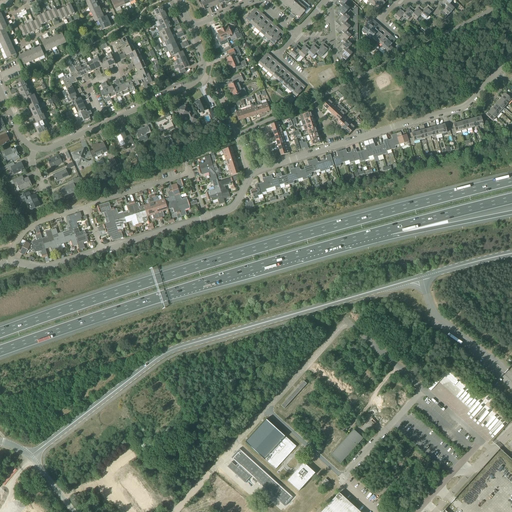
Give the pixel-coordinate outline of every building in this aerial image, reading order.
[(115,9),(116,12),(121,10),(120,7),(116,0),(111,0),(115,9)] [(205,10),(210,8),(206,0),(203,0),(204,1),(201,2),(199,3),(202,8),(204,8),(205,10)] [(215,6),(212,0),(206,0),(210,8),(211,10),(213,13),(214,13),(212,7),(215,6)] [(297,1),(296,0),(289,0),(283,7),(285,8),(287,6),(290,9),(297,1)] [(340,9),(344,4),(347,0),(339,0),(337,3),(341,6),(339,8),(340,9)] [(385,3),(381,0),(379,0),(374,6),(379,10),(385,3)] [(443,0),(442,2),(446,5),(443,8),(445,9),(449,4),(452,0),(443,0)] [(302,5),(297,1),(290,9),(293,12),(291,14),(293,15),(302,5)] [(97,3),(88,7),(90,12),(100,7),(97,3)] [(344,4),(340,9),(338,12),(341,15),(339,17),(340,18),(345,13),(349,9),(344,4)] [(449,4),(445,9),(443,11),(446,15),(444,17),(446,18),(454,8),(449,4)] [(66,7),(70,16),(75,13),(71,5),(66,7)] [(302,5),(293,15),(294,17),(296,15),(300,17),(307,9),(302,5)] [(61,9),(65,18),(70,16),(66,7),(61,9)] [(100,7),(90,12),(93,17),(102,12),(100,7)] [(156,16),(165,12),(163,7),(154,11),(156,16)] [(57,11),(56,8),(51,10),(55,19),(59,17),(57,11)] [(426,8),(424,10),(424,11),(420,16),(425,20),(433,10),(432,9),(430,11),(426,8)] [(59,17),(60,20),(65,18),(61,9),(57,11),(59,17)] [(408,9),(406,11),(406,12),(402,16),(405,19),(407,21),(411,16),(415,11),(414,10),(412,12),(408,9)] [(417,9),(415,11),(411,16),(416,20),(420,16),(424,11),(424,10),(423,9),(421,12),(417,9)] [(55,19),(51,10),(46,13),(50,21),(55,19)] [(406,12),(406,11),(405,10),(403,13),(400,10),(393,17),(401,24),(405,19),(402,16),(406,12)] [(102,12),(93,17),(95,22),(98,20),(104,17),(102,12)] [(167,17),(165,12),(156,16),(158,21),(167,17)] [(256,16),(252,12),(245,20),(250,24),(256,16)] [(50,21),(46,13),(41,15),(45,23),(50,21)] [(345,13),(340,18),(338,21),(342,24),(340,26),(341,27),(345,22),(349,18),(345,13)] [(38,20),(38,19),(41,25),(45,23),(41,15),(36,17),(38,20)] [(100,25),(109,21),(107,16),(104,17),(98,20),(100,25)] [(261,21),(256,16),(250,24),(255,28),(261,21)] [(167,17),(158,21),(160,26),(169,22),(167,17)] [(33,22),(37,30),(42,28),(41,25),(38,19),(38,20),(33,22)] [(109,21),(100,25),(102,30),(111,26),(109,21)] [(261,21),(255,28),(260,32),(266,25),(261,21)] [(29,24),(33,32),(37,30),(33,22),(29,24)] [(172,27),(169,22),(160,26),(162,31),(163,31),(169,28),(172,27)] [(345,22),(341,27),(339,30),(342,33),(341,35),(342,36),(346,31),(350,26),(345,22)] [(368,33),(373,27),(368,23),(363,29),(362,30),(363,32),(364,34),(366,34),(367,33),(368,33)] [(33,32),(29,24),(24,26),(28,34),(33,32)] [(271,29),(266,25),(260,32),(264,36),(271,29)] [(28,34),(24,26),(19,28),(23,37),(28,34)] [(228,27),(223,29),(227,39),(230,37),(231,40),(237,38),(234,31),(231,32),(228,27)] [(373,27),(368,33),(366,35),(371,39),(372,37),(378,31),(373,27)] [(162,37),(171,33),(169,28),(163,31),(162,31),(160,32),(162,37)] [(227,39),(223,29),(217,31),(220,37),(217,38),(220,45),(225,43),(224,40),(227,39)] [(271,29),(264,36),(269,41),(276,33),(271,29)] [(346,31),(342,36),(340,38),(343,42),(341,44),(342,45),(347,40),(351,35),(346,31)] [(383,36),(378,31),(372,37),(377,42),(383,35),(383,36)] [(57,36),(61,45),(66,42),(62,33),(57,36)] [(172,35),(171,33),(162,37),(160,38),(162,43),(164,42),(179,35),(178,33),(175,34),(174,34),(172,35)] [(281,37),(276,33),(269,41),(274,45),(277,42),(280,45),(283,41),(280,38),(281,37)] [(9,39),(7,34),(0,37),(0,42),(0,43),(9,39)] [(180,38),(179,35),(164,42),(167,47),(176,43),(174,40),(177,39),(180,38)] [(387,40),(383,36),(383,35),(377,42),(382,46),(387,40)] [(52,38),(56,47),(61,45),(57,36),(52,38)] [(47,40),(51,49),(56,47),(52,38),(47,40)] [(130,47),(129,47),(125,38),(120,41),(121,43),(118,45),(119,48),(122,47),(124,49),(123,49),(123,50),(130,47)] [(9,39),(0,43),(3,48),(12,44),(9,39)] [(51,49),(47,40),(42,42),(46,52),(51,49)] [(347,40),(342,45),(340,47),(344,50),(342,53),(343,54),(347,49),(352,44),(347,40)] [(387,40),(382,46),(380,48),(388,54),(393,49),(390,46),(392,44),(387,40)] [(178,48),(176,43),(167,47),(169,52),(178,48)] [(12,44),(3,48),(5,53),(14,49),(12,44)] [(132,45),(129,47),(130,47),(123,50),(126,56),(129,54),(135,52),(135,51),(132,45)] [(314,46),(312,49),(307,53),(312,58),(316,53),(321,49),(320,48),(319,47),(318,49),(314,46)] [(321,58),(327,51),(330,54),(331,52),(330,49),(330,48),(328,47),(327,49),(323,46),(320,48),(321,49),(316,53),(321,58)] [(35,49),(39,58),(44,56),(40,47),(35,49)] [(303,49),(302,48),(299,50),(296,47),(289,54),(296,61),(300,56),(298,54),(303,49)] [(305,47),(303,49),(298,54),(300,56),(303,58),(307,53),(312,49),(310,48),(308,50),(305,47)] [(180,52),(178,48),(169,52),(171,57),(174,56),(180,53),(180,52)] [(14,49),(5,53),(7,58),(13,56),(13,57),(16,58),(17,56),(14,49)] [(30,51),(34,60),(39,58),(35,49),(30,51)] [(347,49),(343,54),(341,56),(345,60),(343,62),(344,63),(352,54),(351,53),(347,49)] [(138,50),(135,51),(135,52),(129,54),(132,60),(141,56),(138,50)] [(25,53),(29,62),(34,60),(30,51),(25,53)] [(180,53),(174,56),(176,61),(185,57),(183,51),(180,53)] [(228,64),(238,60),(236,57),(239,56),(237,51),(230,54),(231,56),(226,59),(228,64)] [(19,56),(18,59),(20,60),(21,59),(24,65),(29,62),(25,53),(19,56)] [(106,58),(110,67),(115,65),(110,53),(107,54),(108,56),(105,57),(106,58)] [(143,62),(141,56),(132,60),(135,66),(143,62)] [(106,58),(100,61),(103,67),(102,67),(104,70),(110,67),(106,58),(105,57),(105,58),(106,58)] [(185,57),(176,61),(178,65),(187,62),(185,57)] [(263,67),(269,61),(264,57),(258,63),(263,67)] [(98,58),(93,61),(97,69),(102,67),(103,67),(100,61),(98,58)] [(181,70),(189,67),(188,64),(194,62),(193,59),(187,62),(178,65),(181,70)] [(239,63),(238,60),(228,64),(231,70),(236,67),(237,70),(247,66),(244,61),(239,63)] [(97,69),(93,61),(86,64),(90,72),(97,69)] [(273,66),(269,61),(263,67),(268,72),(273,66)] [(143,62),(135,66),(137,72),(143,69),(146,68),(143,62)] [(80,64),(74,66),(76,72),(79,77),(85,75),(81,66),(80,64)] [(90,72),(86,64),(81,66),(85,75),(90,72)] [(273,66),(268,72),(273,76),(278,70),(273,66)] [(139,74),(135,76),(137,79),(140,78),(141,81),(141,80),(144,79),(147,85),(152,82),(148,73),(146,75),(143,69),(137,72),(139,74)] [(278,70),(273,76),(277,80),(283,74),(278,70)] [(63,74),(66,80),(69,79),(71,82),(74,80),(75,83),(77,82),(76,79),(79,77),(76,72),(67,75),(66,73),(63,74)] [(58,76),(59,79),(61,78),(63,81),(62,82),(63,84),(64,84),(67,90),(73,87),(71,85),(75,83),(74,80),(71,82),(69,79),(66,80),(63,74),(58,76)] [(288,78),(283,74),(277,80),(282,84),(288,78)] [(134,80),(131,82),(133,87),(134,87),(143,83),(145,89),(148,88),(147,85),(144,79),(141,80),(141,81),(140,78),(137,79),(135,76),(132,77),(134,80)] [(230,91),(240,87),(238,84),(244,81),(241,76),(232,80),(233,83),(228,85),(230,91)] [(18,90),(27,86),(25,81),(23,82),(22,78),(15,81),(17,85),(16,85),(18,90)] [(288,78),(282,84),(287,89),(292,82),(288,78)] [(131,82),(125,84),(129,93),(135,90),(134,87),(133,87),(131,82)] [(292,82),(287,89),(292,93),(297,87),(292,82)] [(129,93),(125,84),(120,87),(123,95),(129,93)] [(27,86),(18,90),(20,95),(30,91),(27,86)] [(112,86),(106,89),(110,98),(116,95),(114,89),(112,86)] [(67,90),(64,91),(66,97),(75,93),(73,87),(67,90)] [(120,87),(114,89),(116,95),(117,98),(123,95),(120,87)] [(241,90),(240,87),(230,91),(232,96),(238,94),(239,97),(246,94),(244,88),(241,90)] [(302,91),(297,87),(292,93),(297,97),(302,91)] [(110,98),(106,89),(100,92),(104,100),(105,103),(111,100),(110,98)] [(30,91),(20,95),(23,100),(25,99),(32,96),(30,91)] [(75,93),(66,97),(65,98),(67,104),(69,103),(72,102),(78,99),(75,93)] [(509,95),(508,96),(505,93),(501,98),(507,104),(511,99),(511,98),(511,97),(509,95)] [(32,96),(25,99),(28,104),(37,99),(34,94),(32,96)] [(78,99),(72,102),(75,108),(84,104),(81,98),(78,99)] [(197,100),(194,102),(195,103),(196,103),(200,113),(208,109),(203,98),(198,101),(197,100)] [(501,98),(497,102),(504,108),(507,104),(501,98)] [(37,99),(28,104),(30,109),(39,104),(37,99)] [(327,110),(333,103),(329,99),(323,106),(327,110)] [(262,104),(264,113),(270,111),(267,102),(262,104)] [(504,108),(497,102),(493,106),(500,112),(504,108)] [(333,103),(327,110),(331,113),(337,107),(333,103)] [(39,104),(30,109),(32,113),(41,109),(39,104)] [(84,104),(75,108),(77,114),(86,110),(84,104)] [(182,118),(188,116),(192,123),(198,120),(195,114),(192,115),(187,105),(178,109),(182,118)] [(493,106),(489,111),(496,116),(500,112),(493,106)] [(337,107),(331,113),(335,117),(341,110),(337,107)] [(218,116),(214,108),(209,111),(214,123),(220,121),(221,123),(223,122),(220,115),(218,116)] [(343,108),(341,110),(335,117),(339,121),(343,116),(347,112),(343,108)] [(34,118),(43,114),(41,109),(32,113),(34,118)] [(86,110),(77,114),(80,119),(83,118),(84,121),(90,118),(89,115),(92,114),(90,111),(87,113),(86,110)] [(244,119),(241,111),(236,112),(238,121),(244,119)] [(496,116),(489,111),(486,115),(492,121),(496,116)] [(311,112),(302,114),(299,115),(301,121),(304,120),(313,117),(311,112)] [(36,123),(43,120),(43,121),(46,119),(43,114),(34,118),(36,123)] [(171,122),(172,121),(169,114),(156,120),(158,123),(157,123),(161,132),(169,128),(170,130),(174,128),(171,122)] [(339,121),(337,123),(341,127),(347,120),(343,116),(339,121)] [(43,120),(36,123),(34,124),(36,129),(45,125),(48,124),(46,119),(43,121),(43,120)] [(347,120),(341,127),(345,130),(351,123),(347,120)] [(272,130),(281,127),(279,122),(271,125),(272,130)] [(314,122),(306,125),(303,126),(304,131),(307,130),(316,127),(314,122)] [(461,131),(459,122),(453,124),(454,129),(451,130),(453,136),(456,135),(455,132),(461,131)] [(146,135),(151,133),(147,123),(135,129),(137,135),(136,135),(139,142),(144,140),(145,141),(148,140),(146,135)] [(351,123),(345,130),(349,134),(355,127),(351,123)] [(439,126),(441,134),(447,132),(447,135),(451,134),(449,128),(446,129),(444,124),(439,126)] [(45,125),(36,129),(40,139),(49,134),(45,125)] [(396,134),(399,145),(404,143),(404,146),(409,144),(406,134),(402,136),(400,132),(396,134)] [(419,140),(417,132),(411,133),(412,138),(409,139),(411,145),(414,144),(413,142),(419,140)] [(134,153),(138,151),(131,136),(127,138),(125,133),(117,136),(122,148),(130,144),(134,153)] [(0,137),(0,145),(9,142),(6,134),(0,137)] [(387,139),(391,150),(396,148),(395,146),(399,145),(396,134),(391,135),(392,139),(388,140),(387,139)] [(321,143),(319,138),(310,140),(312,146),(321,143)] [(391,150),(387,139),(383,140),(384,144),(379,146),(382,155),(387,154),(386,151),(391,150)] [(108,152),(103,143),(98,145),(98,143),(91,146),(93,151),(90,152),(94,161),(96,160),(95,158),(108,152)] [(384,159),(382,155),(379,146),(375,147),(374,143),(369,145),(373,156),(374,162),(384,159)] [(373,156),(369,145),(364,146),(365,150),(361,151),(364,161),(369,159),(368,157),(373,156)] [(224,155),(232,153),(231,147),(222,150),(224,155)] [(18,156),(15,149),(9,152),(8,148),(1,151),(3,156),(6,155),(8,161),(13,159),(14,161),(19,159),(18,156)] [(288,148),(279,150),(281,156),(289,153),(288,148)] [(364,161),(361,151),(357,153),(355,149),(351,151),(354,162),(359,160),(359,163),(364,161)] [(78,165),(88,160),(92,158),(90,153),(86,155),(84,150),(74,155),(78,165)] [(354,162),(351,151),(351,152),(347,153),(346,150),(341,151),(344,162),(349,161),(349,163),(354,162)] [(344,162),(341,151),(336,153),(337,156),(333,158),(336,168),(341,166),(340,164),(344,162)] [(59,156),(48,161),(51,169),(63,163),(62,163),(65,162),(62,155),(59,156)] [(198,171),(213,166),(212,165),(209,155),(204,157),(205,162),(198,165),(198,167),(197,168),(198,171)] [(326,160),(322,161),(325,171),(330,169),(329,167),(334,166),(330,155),(325,156),(326,160)] [(316,159),(312,160),(315,172),(320,170),(320,172),(325,171),(322,161),(318,163),(316,159)] [(308,166),(304,167),(307,179),(308,179),(307,177),(311,175),(311,173),(315,172),(312,160),(307,162),(308,166)] [(25,170),(21,163),(11,167),(14,175),(25,170)] [(201,175),(203,175),(204,177),(209,175),(208,173),(209,173),(210,178),(209,178),(210,181),(217,179),(215,175),(215,172),(214,170),(213,168),(213,166),(198,171),(199,173),(200,173),(201,175)] [(307,179),(304,167),(304,169),(300,171),(299,167),(294,169),(298,180),(302,178),(303,181),(307,179)] [(237,168),(229,171),(230,176),(239,173),(237,168)] [(66,169),(53,175),(57,182),(69,176),(66,169)] [(290,174),(286,175),(289,185),(294,183),(293,181),(298,180),(294,169),(289,170),(290,174)] [(284,184),(285,186),(289,185),(286,175),(282,177),(281,173),(276,174),(279,185),(284,184)] [(267,177),(270,188),(275,187),(276,189),(280,188),(279,185),(276,174),(277,178),(273,179),(271,176),(267,177)] [(267,192),(266,190),(270,188),(267,177),(262,179),(263,182),(259,184),(258,184),(262,195),(262,194),(267,192)] [(15,186),(18,185),(21,191),(32,186),(28,178),(21,181),(19,178),(13,181),(14,184),(15,186)] [(232,178),(218,182),(221,193),(222,196),(229,194),(228,190),(226,191),(225,186),(232,184),(232,181),(233,181),(232,178)] [(174,196),(180,195),(178,190),(183,188),(182,186),(184,185),(182,179),(176,181),(177,184),(171,186),(172,189),(174,196)] [(217,179),(210,181),(211,185),(212,184),(214,189),(206,192),(207,194),(205,195),(206,197),(221,193),(218,182),(217,179)] [(169,198),(164,199),(166,205),(176,201),(174,196),(172,189),(171,186),(170,183),(167,184),(169,190),(170,192),(167,193),(169,198)] [(63,197),(77,191),(73,184),(60,190),(63,197)] [(262,195),(258,184),(254,185),(255,189),(250,191),(251,194),(252,194),(253,200),(258,198),(258,196),(262,195)] [(23,196),(19,198),(21,202),(25,200),(27,206),(28,206),(30,210),(41,206),(36,195),(31,197),(28,192),(22,195),(23,196)] [(222,196),(221,193),(206,197),(207,200),(209,200),(210,202),(217,200),(219,205),(224,203),(223,199),(230,197),(229,194),(222,196)] [(166,205),(164,199),(159,201),(157,196),(155,197),(154,195),(152,196),(155,208),(166,205)] [(180,195),(174,196),(176,201),(178,207),(190,203),(189,200),(187,200),(186,198),(181,200),(180,195)] [(155,208),(152,196),(149,197),(149,198),(147,199),(148,204),(143,206),(145,211),(155,208)] [(145,211),(143,206),(138,208),(137,202),(134,203),(134,201),(131,202),(135,215),(145,211)] [(178,207),(176,201),(166,205),(167,210),(172,208),(174,214),(176,213),(177,215),(180,214),(178,207)] [(135,215),(131,202),(128,203),(129,205),(126,206),(128,211),(123,213),(125,218),(135,215)] [(101,214),(106,213),(108,218),(113,216),(110,209),(111,209),(108,203),(96,207),(98,212),(100,212),(101,214)] [(190,203),(178,207),(180,214),(181,217),(186,215),(185,210),(190,209),(189,206),(191,205),(190,203)] [(167,210),(166,205),(155,208),(159,220),(162,219),(162,218),(164,217),(162,212),(167,210)] [(113,208),(111,209),(110,209),(113,216),(114,221),(125,218),(123,213),(118,214),(116,209),(114,210),(113,208)] [(159,220),(155,208),(145,211),(147,217),(152,215),(153,220),(156,219),(156,221),(159,220)] [(139,227),(142,226),(141,224),(144,223),(142,218),(147,217),(145,211),(135,215),(138,224),(139,227)] [(72,229),(78,228),(76,223),(81,221),(80,216),(74,217),(74,215),(68,216),(69,219),(71,224),(72,229)] [(135,215),(125,218),(126,223),(132,221),(133,227),(135,226),(136,228),(139,227),(138,224),(135,215)] [(104,222),(104,224),(105,227),(103,227),(104,230),(116,226),(114,221),(113,216),(108,218),(108,220),(104,222)] [(125,218),(114,221),(116,226),(118,233),(119,233),(121,232),(120,231),(123,230),(121,225),(126,223),(125,218)] [(67,231),(62,232),(64,238),(74,234),(72,229),(71,224),(65,226),(67,231)] [(113,233),(115,241),(120,239),(119,233),(118,233),(116,226),(104,230),(105,233),(106,233),(107,235),(113,233)] [(31,242),(30,244),(35,247),(43,244),(42,239),(39,229),(38,229),(38,227),(34,228),(36,234),(37,233),(37,235),(35,236),(36,241),(31,242)] [(72,229),(74,234),(76,240),(86,236),(85,231),(79,233),(78,228),(72,229)] [(56,229),(50,231),(54,241),(64,238),(62,232),(57,234),(56,229)] [(47,237),(42,239),(43,244),(54,241),(50,231),(45,232),(47,237)] [(74,234),(64,238),(65,243),(70,241),(72,247),(77,245),(76,240),(74,234)] [(86,236),(76,240),(77,245),(79,250),(84,248),(83,243),(88,242),(86,236)] [(65,243),(64,238),(54,241),(57,251),(62,250),(60,245),(65,243)] [(54,241),(43,244),(45,250),(45,249),(50,248),(51,253),(57,251),(54,241)] [(30,244),(25,242),(19,253),(22,255),(23,253),(25,254),(28,250),(32,252),(35,247),(30,244)] [(47,254),(45,249),(45,250),(43,244),(35,247),(32,252),(34,253),(40,251),(41,256),(47,254)] [(281,406),(284,408),(302,388),(299,385),(281,406)] [(266,420),(245,443),(275,469),(296,446),(266,420)] [(361,438),(352,430),(330,454),(339,462),(361,438)] [(251,476),(285,506),(293,497),(239,449),(231,458),(238,464),(236,466),(231,462),(227,467),(245,483),(251,476)] [(287,480),(299,491),(315,473),(303,462),(287,480)] [(325,479),(321,483),(325,487),(330,482),(325,479)] [(359,511),(339,493),(321,511),(359,511)]
